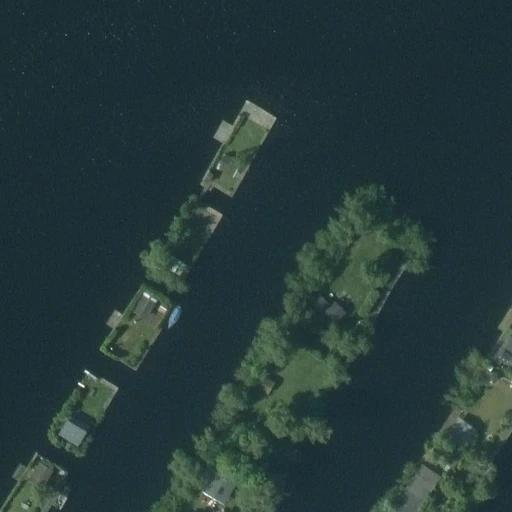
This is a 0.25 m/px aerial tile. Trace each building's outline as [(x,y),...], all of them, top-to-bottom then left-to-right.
[(225,153),(217,168),(229,174),(237,160),(225,153)] [(167,257),(162,265),(179,276),(184,268),(167,257)] [(145,288),(134,306),(149,315),(160,297),(145,288)] [(318,293),(309,301),(320,312),(329,303),(318,293)] [(333,302),(323,313),(335,324),(345,313),(333,302)] [(511,337),(508,336),(493,360),(499,364),(501,361),(507,364),(511,356),(511,337)] [(496,372),(486,373),(486,381),(497,380),(496,372)] [(260,374),(254,385),(263,390),(269,380),(260,374)] [(69,415),(59,434),(77,445),(88,427),(69,415)] [(458,417),(444,437),(462,450),(477,430),(458,417)] [(211,459),(199,479),(228,496),(240,476),(211,459)] [(39,463),(31,476),(44,484),(52,471),(39,463)] [(420,463),(388,511),(415,511),(439,476),(420,463)]
